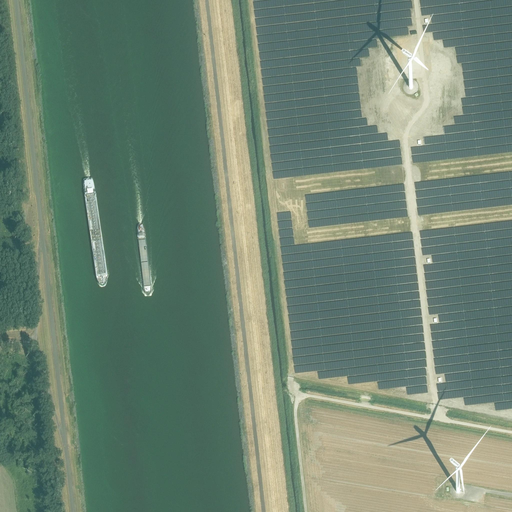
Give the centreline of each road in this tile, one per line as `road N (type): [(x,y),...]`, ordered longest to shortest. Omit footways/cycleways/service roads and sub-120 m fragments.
road 1 (unclassified): [(263,511),(206,0)]
road 2 (unclassified): [(511,432),(295,395)]
